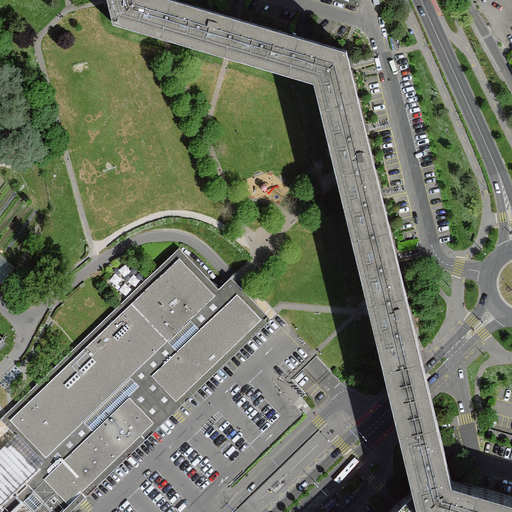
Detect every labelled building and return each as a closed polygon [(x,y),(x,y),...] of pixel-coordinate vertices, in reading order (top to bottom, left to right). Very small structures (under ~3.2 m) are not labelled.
[(511,511),(511,496),(453,478),(439,424),(430,387),(424,366),(422,356),(347,50),(175,0),(106,0),(113,25),(166,40),(229,57),(314,82),(337,177),(368,302),(388,384),(389,387),(392,398),(396,417),(400,433),(414,488),(396,505),(388,511),(511,511)] [(0,278),(5,282),(19,265),(0,248),(0,278)] [(180,258),(9,420),(46,458),(216,296),(180,258)] [(238,294),(151,376),(176,402),(262,321),(238,294)] [(0,334),(0,351),(8,344),(0,334)] [(152,423),(128,398),(41,480),(66,506),(152,423)] [(35,511),(24,499),(10,511),(35,511)]
